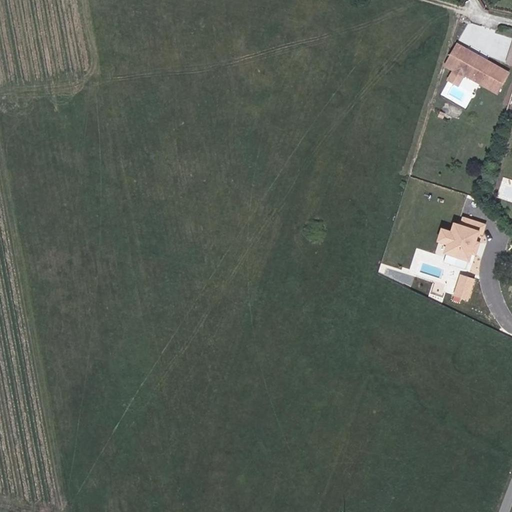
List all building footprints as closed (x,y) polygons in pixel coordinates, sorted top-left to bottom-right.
[(457,73),(468,53),(481,60),(482,58),(461,46),(448,69),(457,73)] [(511,78),(511,74),(482,58),(481,60),(468,53),(457,73),(468,79),(469,77),(471,73),(486,82),(484,85),(503,95),(511,78)] [(486,82),(471,73),(469,77),(484,85),(486,82)] [(474,264),(486,224),(462,217),(460,225),(453,223),(451,232),(441,229),(437,244),(446,247),(444,255),(474,264)] [(468,301),(476,279),(461,274),(453,296),(468,301)]
